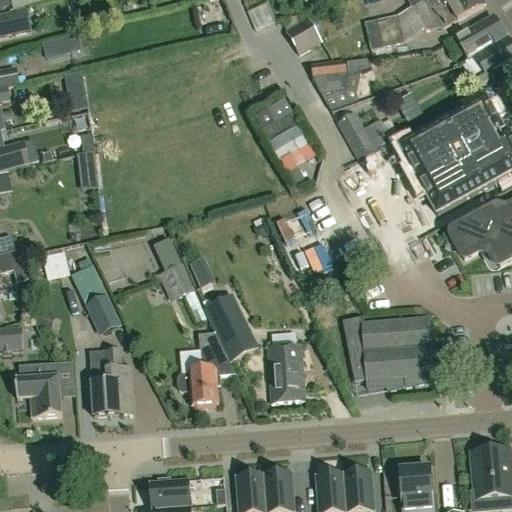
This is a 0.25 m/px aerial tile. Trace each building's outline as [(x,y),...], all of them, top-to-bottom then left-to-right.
[(10,0),(14,11),(52,2),(51,0),(10,0)] [(407,0),(413,10),(425,31),(426,32),(444,31),(457,23),(458,25),(486,9),(480,0),(407,0)] [(254,14),(261,34),(281,27),(274,7),(254,14)] [(0,38),(31,32),(27,10),(0,15),(0,38)] [(299,57),(321,45),(307,19),(285,32),(299,57)] [(398,19),(377,24),(379,32),(383,50),(404,46),(398,19)] [(469,63),(508,41),(494,19),(455,41),(469,63)] [(379,32),(367,34),(371,53),(383,50),(379,32)] [(469,63),(466,65),(479,87),(511,69),(511,46),(508,41),(469,63)] [(313,83),(348,78),(347,71),(361,69),(360,61),(311,67),(313,83)] [(269,98),(289,91),(285,79),(276,82),(272,70),(261,74),(269,98)] [(19,88),(16,71),(0,74),(0,91),(8,90),(19,88)] [(69,93),(84,90),(82,77),(66,80),(69,93)] [(0,103),(10,102),(8,90),(0,91),(0,103)] [(395,154),(432,220),(436,217),(497,184),(511,175),(511,132),(493,99),(437,130),(395,154)] [(366,133),(356,115),(337,126),(357,163),(376,152),(376,151),(384,146),(374,129),(366,133)] [(94,155),(92,138),(80,140),(82,157),(94,155)] [(310,141),(281,156),(291,174),(319,159),(310,141)] [(0,172),(14,169),(38,164),(34,144),(0,151),(0,172)] [(94,157),(77,159),(79,171),(96,169),(94,157)] [(487,214),(448,235),(456,250),(461,264),(485,250),(496,271),(511,262),(511,190),(482,207),(487,214)] [(428,246),(421,233),(414,237),(409,228),(383,241),(394,263),(428,246)] [(0,258),(17,253),(13,238),(0,241),(0,258)] [(27,269),(22,252),(17,253),(0,258),(0,269),(2,277),(27,269)] [(206,321),(193,294),(195,293),(182,267),(162,276),(174,302),(185,298),(197,326),(206,321)] [(82,274),(71,279),(100,339),(122,329),(93,269),(82,274)] [(0,292),(0,305),(2,308),(19,300),(12,287),(0,292)] [(206,312),(217,336),(230,365),(258,352),(234,300),(206,312)] [(364,328),(363,321),(343,325),(354,384),(368,382),(368,392),(387,390),(388,394),(434,384),(434,376),(441,375),(435,342),(431,343),(430,324),(429,323),(364,328)] [(0,354),(2,354),(12,353),(23,353),(21,332),(0,332),(0,354)] [(219,341),(217,336),(201,338),(201,342),(204,374),(190,375),(190,377),(182,377),(179,381),(178,386),(179,392),(182,396),(191,395),(192,410),(195,409),(195,413),(206,412),(206,408),(219,407),(217,389),(221,388),(220,379),(235,377),(230,365),(219,341)] [(302,348),(267,350),(272,406),(306,404),(302,348)] [(123,372),(122,353),(106,354),(108,385),(92,386),(94,420),(134,417),(131,371),(123,372)] [(78,399),(76,366),(41,368),(42,381),(16,383),(18,402),(31,402),(32,422),(61,420),(60,401),(78,399)] [(511,470),(510,452),(471,455),(474,494),(475,504),(475,511),(505,509),(504,501),(511,500),(511,470)] [(433,499),(431,471),(402,473),(405,500),(403,501),(403,511),(438,511),(437,498),(433,499)] [(370,475),(344,477),(346,511),(374,511),(371,475),(370,475)] [(294,511),(292,476),(264,478),(266,511),(294,511)] [(346,511),(344,477),(316,479),(318,511),(346,511)] [(238,511),(266,511),(264,478),(236,480),(238,511)] [(170,482),(159,483),(159,486),(149,486),(151,511),(181,511),(192,511),(190,483),(170,485),(170,482)] [(227,509),(225,493),(216,493),(217,509),(227,509)]
